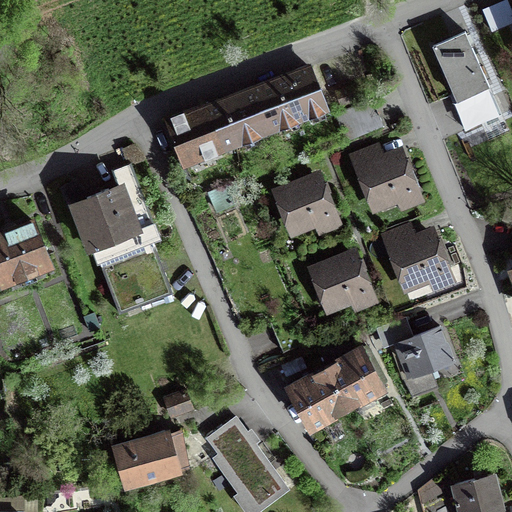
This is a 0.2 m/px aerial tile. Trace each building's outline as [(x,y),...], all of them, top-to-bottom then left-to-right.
[(511,24),(511,10),(508,1),(483,11),(492,32),(511,24)] [(465,33),(431,47),(467,133),(501,119),(468,39),(465,33)] [(67,68),(62,54),(52,57),(58,71),(67,68)] [(171,111),(164,114),(184,163),(330,107),(311,57),(297,63),(257,78),(239,85),(185,106),(184,104),(170,109),(171,111)] [(353,82),(335,88),(340,104),(359,98),(353,82)] [(373,97),(335,111),(346,139),(383,125),(382,120),(376,106),(373,97)] [(379,139),(348,151),(372,211),(398,201),(401,209),(425,199),(402,142),(383,149),(379,139)] [(117,178),(68,197),(86,246),(92,244),(98,258),(99,257),(120,312),(175,291),(154,236),(163,233),(156,215),(151,217),(130,161),(113,167),(117,178)] [(321,165),(271,185),(290,234),(315,225),(319,232),(343,223),(321,165)] [(229,181),(208,189),(216,210),(237,202),(229,181)] [(511,211),(506,210),(503,222),(511,224),(511,211)] [(34,211),(0,224),(0,279),(1,283),(10,279),(12,283),(46,270),(45,265),(55,261),(34,211)] [(411,220),(381,231),(403,290),(430,280),(433,289),(458,279),(436,221),(415,229),(411,220)] [(357,243),(307,262),(326,312),(351,303),(354,310),(379,301),(357,243)] [(100,326),(94,310),(83,314),(90,330),(100,326)] [(399,353),(394,355),(403,377),(405,376),(412,395),(439,385),(431,365),(454,356),(441,320),(412,331),(406,315),(376,327),(384,345),(394,342),(399,353)] [(388,384),(363,337),(341,348),(304,368),(284,379),(310,426),(388,384)] [(187,384),(163,394),(171,416),(195,407),(187,384)] [(248,428),(236,412),(206,435),(217,450),(212,454),(237,488),(233,491),(248,511),(253,511),(290,485),(257,440),(261,437),(257,433),(252,425),(248,428)] [(146,430),(112,439),(124,484),(183,468),(183,466),(191,464),(181,425),(171,428),(170,423),(146,430)] [(495,467),(450,479),(458,511),(505,511),(503,505),(505,504),(495,467)]
